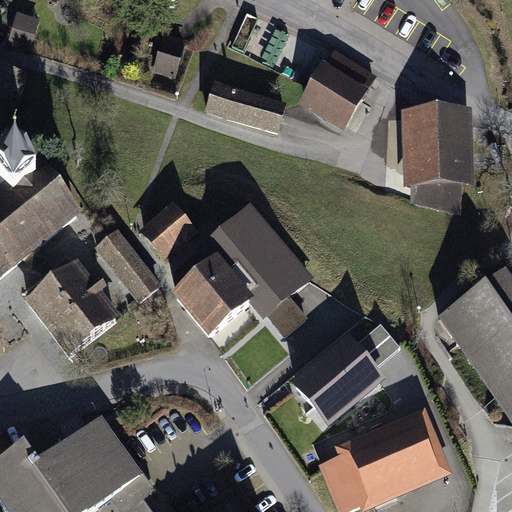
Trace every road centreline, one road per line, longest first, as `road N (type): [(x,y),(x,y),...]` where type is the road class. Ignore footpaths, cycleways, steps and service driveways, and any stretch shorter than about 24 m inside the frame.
road 1 (residential): [(0,417),(184,378),(223,386),(311,511)]
road 2 (residential): [(268,0),(507,125)]
road 3 (unknown): [(247,420),(351,337)]
